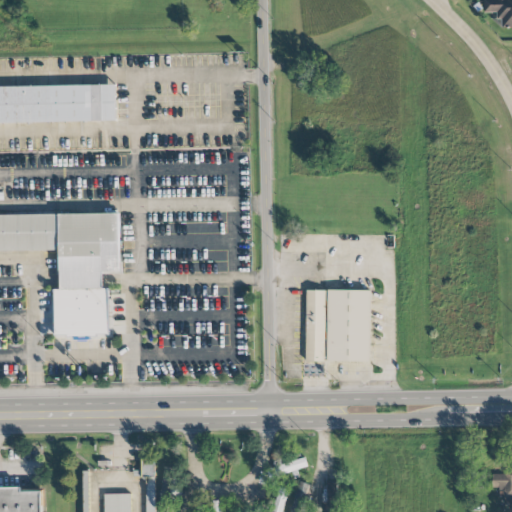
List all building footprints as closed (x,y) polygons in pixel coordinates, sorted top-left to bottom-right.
[(511,0),(483,0),(483,1),(483,12),(497,12),(497,18),(502,18),(502,27),(511,27),(511,0)] [(0,123),(116,121),(116,85),(0,87),(0,123)] [(0,215),(0,251),(58,250),(58,289),(55,290),(55,336),(109,335),(109,288),(103,288),(102,273),(120,272),(119,214),(0,215)] [(308,290),(307,362),(326,362),(327,291),(308,290)] [(330,291),(329,362),(371,362),(372,291),(330,291)] [(146,511),(155,511),(155,459),(142,459),(143,478),(146,478),(146,511)] [(506,473),(506,469),(511,469),(511,497),(511,504),(503,504),(503,498),(502,498),(502,496),(497,496),(497,488),(491,488),(491,473),(506,473)] [(288,511),(301,511),(307,496),(306,496),(310,485),(300,481),(288,511)] [(340,481),(327,482),(327,511),(341,511),(341,489),(340,489),(340,481)] [(271,511),(282,511),(288,489),(278,486),(271,511)] [(0,511),(42,511),(42,491),(22,492),(22,487),(0,487),(0,511)] [(132,511),(132,495),(105,495),(105,511),(132,511)]
